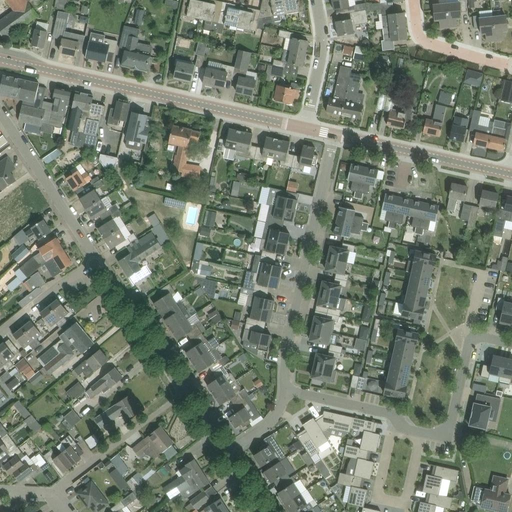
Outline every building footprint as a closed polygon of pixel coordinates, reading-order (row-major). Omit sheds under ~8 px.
[(4,0),(13,11),(24,26),(39,16),(35,10),(45,2),(43,0),(4,0)] [(56,0),(55,8),(67,11),(69,1),(72,2),(72,0),(56,0)] [(183,0),(180,15),(199,19),(203,1),(197,0),(183,0)] [(210,0),(210,3),(203,1),(199,19),(206,21),(204,30),(216,33),(223,2),(214,0),(210,0)] [(261,10),(257,29),(264,29),(264,24),(281,21),(280,15),(286,14),(284,0),(262,0),(261,10)] [(284,0),(286,14),(299,12),(306,11),(304,0),(284,0)] [(332,0),(334,9),(349,7),(347,0),(332,0)] [(449,28),(447,4),(446,0),(438,0),(439,5),(433,5),(435,20),(440,20),(441,28),(449,28)] [(459,0),(460,3),(447,4),(449,28),(457,27),(457,18),(461,18),(461,12),(467,12),(465,0),(459,0)] [(224,25),(238,28),(241,10),(235,9),(236,5),(223,2),(216,33),(222,34),(224,25)] [(354,5),(355,12),(366,10),(367,10),(366,3),(354,5)] [(367,10),(366,10),(367,11),(377,10),(383,9),(382,3),(370,4),(370,3),(366,3),(367,10)] [(257,32),(257,29),(261,10),(248,8),(247,11),(241,10),(238,28),(257,32)] [(138,9),(135,23),(142,25),(145,11),(138,9)] [(366,10),(355,12),(350,13),(351,20),(336,22),(338,36),(354,33),(353,26),(368,23),(366,10)] [(0,32),(5,40),(24,26),(13,11),(0,20),(0,32)] [(59,11),(53,38),(63,40),(63,38),(65,31),(69,13),(59,11)] [(381,16),(383,27),(406,24),(405,13),(389,15),(381,16)] [(480,19),(480,16),(473,16),(474,29),(480,28),(481,34),(486,33),(487,42),(495,41),(493,17),(480,19)] [(501,16),(493,17),(495,41),(504,40),(503,31),(508,31),(506,16),(501,16)] [(407,39),(406,24),(383,27),(384,41),(381,41),(383,51),(395,50),(393,40),(407,39)] [(34,36),(32,46),(44,48),(46,38),(48,32),(36,29),(34,36)] [(292,51),(292,50),(306,53),(309,42),(291,38),(293,32),(280,29),(278,35),(287,37),(284,49),(292,51)] [(62,42),(60,52),(77,56),(78,49),(82,50),(85,36),(65,31),(63,38),(63,40),(62,42)] [(148,72),(150,62),(151,56),(136,52),(139,38),(122,34),(119,49),(125,50),(122,66),(148,72)] [(89,41),(86,58),(107,63),(109,53),(115,54),(118,41),(105,39),(104,44),(89,41)] [(197,53),(204,55),(207,44),(199,42),(197,53)] [(353,48),(345,46),(344,53),(352,54),(353,48)] [(363,62),(366,48),(356,46),(353,59),(363,62)] [(235,66),(232,79),(239,81),(237,92),(253,96),(256,81),(245,78),(247,69),(248,69),(252,53),(239,50),(235,66)] [(306,53),(292,50),(292,51),(289,64),(303,67),(306,53)] [(205,56),(198,55),(196,67),(202,68),(205,56)] [(194,65),(179,62),(175,78),(190,82),(194,65)] [(226,78),(232,79),(235,66),(221,63),(220,71),(207,68),(203,84),(204,85),(204,84),(223,89),(224,89),(226,78)] [(285,67),(273,64),(273,66),(268,65),(265,80),(272,81),(273,75),(283,77),(285,67)] [(333,99),(329,98),(326,111),(340,114),(351,68),(341,66),(333,99)] [(351,68),(340,114),(361,119),(364,105),(356,103),(361,83),(349,80),(352,68),(351,68)] [(477,72),(468,70),(465,82),(473,84),(477,72)] [(392,74),(386,97),(395,99),(401,76),(392,74)] [(4,75),(0,90),(0,93),(1,93),(0,95),(24,100),(19,121),(26,123),(27,123),(34,125),(35,125),(42,126),(43,123),(46,108),(42,107),(44,101),(47,88),(39,86),(40,83),(4,75)] [(501,101),(511,102),(511,81),(506,80),(501,101)] [(300,90),(278,85),(274,100),(293,104),(294,98),(298,99),(300,90)] [(44,101),(42,107),(46,108),(43,123),(61,127),(63,117),(64,113),(66,105),(69,105),(72,91),(56,87),(56,90),(54,98),(55,98),(54,104),(44,101)] [(441,91),(438,104),(449,106),(453,94),(441,91)] [(76,92),(68,129),(73,130),(74,131),(71,144),(81,146),(96,149),(99,136),(97,135),(101,115),(103,115),(105,106),(92,103),(94,96),(76,92)] [(120,119),(127,121),(130,104),(118,101),(115,118),(109,117),(108,123),(119,125),(120,119)] [(433,119),(427,118),(423,133),(440,137),(443,122),(446,107),(436,105),(433,119)] [(411,122),(413,112),(412,111),(412,110),(411,109),(410,108),(409,108),(409,107),(408,107),(407,107),(406,107),(405,107),(404,108),(403,109),(402,110),(401,112),(390,110),(387,125),(404,128),(405,121),(411,122)] [(494,129),(494,128),(494,126),(495,122),(494,122),(493,122),(490,122),(489,127),(478,125),(480,116),(481,111),(474,109),(469,131),(476,133),(473,144),(490,148),(494,129)] [(140,150),(142,149),(144,143),(147,144),(150,128),(144,127),(147,116),(140,114),(141,113),(135,111),(135,113),(133,113),(126,145),(128,148),(140,150)] [(464,142),(467,127),(463,126),(464,120),(463,120),(455,118),(454,125),(453,125),(450,139),(464,142)] [(25,129),(25,130),(33,132),(41,134),(41,131),(42,126),(35,125),(34,125),(27,123),(25,129)] [(186,157),(188,152),(190,141),(198,143),(201,133),(192,131),(192,130),(173,126),(169,143),(180,146),(174,171),(183,173),(182,176),(200,179),(202,167),(187,164),(188,157),(186,157)] [(494,126),(494,128),(494,129),(490,148),(504,151),(506,139),(508,140),(510,132),(504,131),(505,128),(494,126)] [(217,150),(217,151),(224,153),(223,156),(235,159),(236,155),(237,149),(242,132),(230,129),(227,140),(220,138),(217,150)] [(237,149),(236,155),(255,159),(258,147),(251,145),(253,134),(242,132),(237,149)] [(258,147),(255,159),(265,162),(273,163),(274,158),(279,140),(267,137),(264,148),(258,147)] [(279,140),(274,158),(281,159),(281,165),(286,166),(292,167),(295,155),(288,154),(290,142),(279,140)] [(295,155),(292,167),(303,170),(305,165),(312,167),(312,164),(316,164),(318,156),(314,155),(316,148),(304,145),(301,157),(295,155)] [(43,159),(47,165),(62,154),(58,149),(43,159)] [(115,173),(118,158),(101,154),(100,160),(107,171),(115,173)] [(0,185),(3,190),(16,181),(9,170),(14,166),(8,157),(0,162),(0,185)] [(351,190),(356,192),(359,192),(365,167),(351,164),(348,180),(353,181),(351,190)] [(365,167),(359,192),(363,193),(368,194),(370,185),(375,186),(379,170),(365,167)] [(81,175),(78,171),(66,179),(75,191),(92,179),(86,172),(81,175)] [(251,175),(244,173),(244,175),(243,181),(249,183),(251,175)] [(94,184),(97,189),(104,185),(100,180),(94,184)] [(234,181),(231,195),(238,197),(241,182),(234,181)] [(457,198),(465,200),(468,187),(453,184),(447,208),(454,210),(457,198)] [(269,194),(267,204),(270,205),(276,207),(296,211),(298,202),(297,202),(297,200),(288,198),(289,192),(277,189),(270,187),(270,188),(269,194)] [(80,199),(86,209),(100,200),(94,190),(80,199)] [(485,212),(494,214),(498,194),(483,191),(480,206),(486,207),(485,212)] [(385,220),(390,221),(394,222),(399,197),(386,194),(382,209),(387,211),(385,220)] [(511,197),(508,196),(505,210),(503,219),(511,221),(511,197)] [(394,222),(398,223),(402,224),(404,214),(409,215),(413,200),(399,197),(394,222)] [(92,220),(107,210),(100,200),(86,209),(92,220)] [(412,226),(416,227),(420,228),(426,203),(413,200),(409,215),(414,216),(412,226)] [(420,228),(424,229),(428,230),(431,220),(436,221),(439,206),(426,203),(420,228)] [(109,208),(112,213),(118,209),(116,204),(109,208)] [(468,221),(471,206),(464,204),(460,219),(468,221)] [(270,205),(266,222),(269,223),(281,225),(283,219),(293,222),(293,220),(294,220),(296,211),(276,207),(270,205)] [(478,208),(471,206),(468,221),(469,221),(467,227),(474,228),(478,208)] [(340,207),(337,220),(362,226),(363,222),(364,218),(354,215),(355,210),(340,207)] [(112,213),(116,219),(122,215),(118,209),(112,213)] [(155,213),(148,218),(154,227),(161,223),(155,213)] [(141,217),(136,220),(139,226),(145,223),(141,217)] [(37,234),(40,240),(52,232),(44,220),(32,227),(34,229),(26,234),(29,238),(37,234)] [(98,229),(105,239),(119,230),(113,220),(98,229)] [(361,230),(362,226),(337,220),(334,234),(349,237),(351,232),(360,234),(361,230)] [(502,237),(505,223),(502,222),(496,221),(493,235),(492,242),(500,243),(502,237)] [(265,227),(262,239),(288,244),(290,236),(289,235),(290,233),(280,231),(281,225),(269,223),(266,222),(265,227)] [(171,241),(160,223),(154,227),(165,245),(171,241)] [(212,229),(202,227),(200,235),(210,237),(212,229)] [(105,239),(111,249),(125,240),(119,230),(105,239)] [(138,262),(159,248),(162,247),(152,232),(133,244),(137,250),(119,262),(129,277),(134,284),(151,273),(147,266),(142,268),(138,262)] [(137,238),(134,233),(127,237),(131,243),(137,238)] [(40,266),(45,263),(54,258),(54,256),(64,251),(64,250),(56,238),(39,249),(46,258),(40,262),(35,256),(20,268),(28,277),(40,266)] [(262,239),(260,250),(263,250),(262,256),(274,259),(275,253),(285,255),(285,253),(286,253),(288,244),(262,239)] [(200,260),(204,243),(198,242),(194,258),(200,260)] [(355,246),(352,245),(343,243),(344,243),(343,242),(342,249),(331,247),(329,258),(348,262),(350,251),(354,252),(355,246)] [(12,256),(18,262),(29,252),(23,245),(12,256)] [(54,258),(45,263),(54,277),(63,271),(62,270),(72,263),(64,250),(64,251),(54,256),(54,258)] [(415,263),(433,267),(434,267),(436,255),(416,251),(414,261),(414,262),(415,263)] [(256,254),(252,272),(255,272),(280,278),(282,269),(282,267),(272,265),(274,259),(262,256),(256,254)] [(345,275),(348,262),(329,258),(326,270),(337,272),(335,278),(336,278),(347,281),(349,276),(345,275)] [(413,273),(430,277),(433,267),(415,263),(414,262),(414,261),(409,260),(407,271),(413,272),(413,273)] [(506,264),(499,262),(498,269),(505,271),(506,264)] [(410,283),(428,287),(430,277),(413,273),(413,272),(407,271),(406,276),(412,277),(410,283)] [(23,308),(32,301),(43,292),(41,288),(47,283),(45,281),(39,272),(31,277),(31,278),(26,283),(33,292),(18,303),(23,308)] [(246,282),(245,288),(254,290),(266,292),(267,287),(277,289),(278,287),(280,278),(255,272),(252,283),(246,282)] [(321,293),(338,297),(341,286),(346,287),(347,281),(336,278),(335,278),(334,284),(323,282),(321,293)] [(374,279),(372,286),(379,287),(380,280),(374,279)] [(223,284),(211,281),(206,280),(204,285),(210,286),(208,292),(220,295),(223,284)] [(428,287),(410,283),(408,293),(426,297),(428,287)] [(163,297),(154,303),(161,314),(171,307),(176,303),(173,297),(176,293),(170,284),(159,291),(163,297)] [(241,292),(238,304),(246,306),(254,307),(273,312),(275,303),(274,303),(275,300),(267,299),(265,298),(266,292),(254,290),(253,295),(249,294),(241,292)] [(329,307),(327,313),(340,316),(341,310),(344,310),(346,299),(338,297),(321,293),(318,305),(329,307)] [(408,293),(406,304),(423,308),(426,297),(408,293)] [(511,325),(511,300),(499,297),(496,310),(503,311),(500,322),(511,325)] [(58,299),(49,306),(64,325),(68,321),(64,316),(69,313),(58,299)] [(174,313),(165,320),(171,329),(187,319),(191,316),(187,310),(183,304),(181,300),(176,303),(171,307),(174,313)] [(425,308),(423,308),(406,304),(404,304),(402,315),(415,318),(421,319),(422,319),(425,308)] [(49,306),(40,313),(52,327),(56,323),(60,328),(64,325),(49,306)] [(248,317),(246,323),(258,326),(260,320),(270,322),(270,320),(271,320),(273,312),(254,307),(251,318),(248,317)] [(208,313),(213,323),(222,319),(217,309),(208,313)] [(236,311),(234,320),(241,321),(243,313),(236,311)] [(315,317),(313,328),(331,332),(331,333),(333,333),(336,322),(338,322),(340,316),(327,313),(326,319),(315,317)] [(369,322),(371,315),(363,314),(362,320),(369,322)] [(187,319),(171,329),(178,340),(188,333),(192,340),(202,332),(196,323),(191,324),(187,319)] [(31,321),(22,328),(37,347),(41,344),(37,338),(42,334),(31,321)] [(233,321),(231,328),(239,330),(240,322),(233,321)] [(55,345),(38,359),(40,361),(44,367),(86,333),(77,322),(64,332),(60,336),(62,339),(65,343),(58,349),(55,345)] [(243,339),(243,340),(244,341),(250,342),(259,344),(258,350),(259,350),(268,352),(272,337),(271,337),(271,335),(264,333),(257,332),(258,326),(246,323),(244,334),(243,339)] [(360,337),(368,337),(369,327),(361,326),(360,337)] [(22,328),(14,335),(25,348),(29,344),(34,350),(37,347),(22,328)] [(328,344),(331,333),(331,332),(313,328),(310,340),(328,344)] [(396,341),(397,341),(415,345),(416,345),(419,334),(399,329),(396,341)] [(196,346),(186,352),(193,362),(213,349),(207,339),(202,332),(192,340),(196,346)] [(86,333),(44,367),(45,367),(49,372),(51,375),(73,356),(75,354),(73,351),(75,349),(75,348),(77,347),(82,353),(95,344),(86,333)] [(364,350),(367,340),(357,337),(354,347),(364,350)] [(397,341),(395,351),(413,355),(415,345),(397,341)] [(4,342),(0,345),(0,354),(11,368),(15,365),(14,364),(10,360),(15,356),(12,352),(5,343),(4,342)] [(343,347),(331,344),(329,351),(330,350),(341,353),(342,353),(343,347)] [(213,349),(193,362),(199,373),(209,366),(213,372),(224,365),(220,359),(222,358),(222,357),(216,348),(213,350),(213,349)] [(86,360),(74,370),(79,375),(83,372),(87,377),(109,360),(100,350),(87,361),(86,360)] [(317,354),(315,366),(332,369),(332,370),(335,370),(337,359),(339,359),(341,353),(330,350),(329,351),(328,356),(317,354)] [(395,351),(393,362),(410,366),(413,355),(395,351)] [(243,362),(248,359),(244,353),(239,356),(243,362)] [(0,354),(0,367),(3,366),(7,371),(11,368),(0,354)] [(484,365),(481,376),(489,378),(490,374),(500,376),(501,376),(505,358),(493,355),(491,366),(484,365)] [(500,376),(499,380),(511,383),(511,377),(511,359),(505,358),(501,376),(500,376)] [(21,361),(16,365),(22,372),(23,372),(27,368),(21,361)] [(393,362),(390,372),(408,376),(410,366),(393,362)] [(217,379),(207,385),(214,395),(230,385),(227,380),(230,375),(229,373),(224,365),(213,372),(217,379)] [(330,381),(332,370),(332,369),(315,366),(312,377),(330,381)] [(90,388),(85,392),(91,400),(96,396),(102,390),(104,393),(110,389),(123,378),(115,368),(90,388)] [(40,371),(36,374),(41,380),(44,377),(40,371)] [(390,372),(388,382),(406,386),(408,376),(390,372)] [(350,387),(357,389),(359,376),(353,375),(350,387)] [(359,376),(357,389),(363,390),(366,377),(360,376),(359,376)] [(16,378),(11,382),(15,387),(20,382),(16,378)] [(79,382),(67,392),(73,400),(85,389),(79,382)] [(407,386),(406,386),(388,382),(387,382),(384,393),(388,394),(387,396),(393,397),(393,395),(404,398),(407,386)] [(230,385),(214,395),(221,405),(230,399),(234,405),(245,398),(248,396),(249,395),(245,388),(241,391),(240,390),(239,388),(233,390),(230,385)] [(474,403),(470,425),(486,429),(488,420),(491,408),(499,409),(501,399),(483,395),(481,405),(475,403),(474,403)] [(129,396),(95,418),(101,428),(123,413),(127,420),(139,411),(129,396)] [(238,411),(229,418),(236,428),(241,424),(244,428),(251,423),(251,422),(249,419),(252,417),(248,412),(252,408),(245,398),(234,405),(238,411)] [(20,400),(14,405),(18,410),(24,405),(20,400)] [(73,409),(64,417),(72,427),(82,419),(73,409)] [(325,416),(316,422),(323,431),(329,427),(346,431),(349,432),(350,432),(351,428),(353,417),(349,416),(324,411),(323,414),(325,416)] [(32,414),(25,421),(28,424),(35,418),(32,414)] [(353,417),(351,428),(364,431),(360,448),(369,450),(371,451),(377,452),(381,434),(376,433),(373,432),(375,423),(378,423),(383,424),(353,417)] [(295,430),(294,431),(311,456),(320,450),(319,447),(329,441),(327,438),(323,431),(316,422),(315,420),(314,418),(303,425),(306,429),(307,432),(299,437),(297,435),(295,430)] [(0,440),(1,439),(8,434),(9,433),(0,421),(0,440)] [(48,423),(44,426),(57,440),(60,437),(48,423)] [(161,427),(133,449),(140,457),(145,453),(146,454),(147,455),(154,458),(158,455),(162,452),(172,444),(173,443),(161,427)] [(1,439),(0,440),(0,453),(5,450),(9,454),(18,447),(11,438),(8,434),(1,439)] [(62,443),(57,447),(62,452),(73,466),(81,459),(80,457),(73,448),(77,444),(70,435),(61,442),(62,443)] [(92,436),(86,440),(91,449),(100,443),(94,435),(92,436)] [(261,451),(254,456),(261,467),(263,465),(267,463),(270,468),(280,462),(286,458),(287,457),(280,447),(273,451),(267,442),(266,443),(259,447),(261,451)] [(304,446),(301,442),(294,445),(298,450),(304,446)] [(346,444),(344,456),(351,457),(358,459),(354,475),(370,479),(374,462),(369,461),(367,460),(369,450),(360,448),(346,444)] [(171,456),(177,451),(173,445),(166,450),(171,456)] [(12,459),(4,466),(11,475),(11,474),(14,473),(26,463),(22,459),(25,456),(18,447),(9,454),(12,459)] [(52,449),(44,456),(51,465),(55,461),(56,463),(64,473),(73,466),(62,452),(57,456),(52,449)] [(117,468),(124,463),(118,454),(110,460),(114,464),(117,468)] [(265,473),(264,474),(267,480),(269,479),(272,483),(274,481),(277,479),(281,484),(290,478),(289,475),(295,471),(287,457),(286,458),(280,462),(270,468),(267,470),(264,472),(265,473)] [(182,475),(164,488),(171,498),(174,496),(180,492),(176,487),(201,469),(195,459),(178,469),(182,474),(182,475)] [(319,469),(325,465),(321,459),(315,463),(319,469)] [(110,460),(105,465),(108,469),(114,464),(110,460)] [(26,463),(14,473),(20,482),(38,468),(36,465),(35,463),(31,466),(28,461),(26,463)] [(47,462),(40,467),(44,472),(50,467),(47,462)] [(439,495),(443,478),(448,480),(449,480),(457,482),(459,470),(429,464),(437,466),(435,476),(427,474),(423,492),(431,493),(439,495)] [(130,480),(127,482),(129,484),(133,491),(140,485),(156,472),(150,465),(140,473),(139,472),(133,477),(130,480)] [(201,469),(176,487),(180,492),(187,487),(191,494),(210,482),(201,469)] [(348,504),(363,507),(364,507),(368,490),(360,488),(362,478),(370,480),(370,479),(352,475),(340,472),(338,484),(346,485),(346,486),(346,485),(352,487),(348,504)] [(284,489),(278,493),(280,496),(279,497),(284,505),(301,494),(294,484),(297,482),(293,476),(290,478),(281,484),(284,489)] [(508,479),(495,476),(491,490),(485,489),(481,505),(507,511),(511,495),(505,493),(508,479)] [(84,481),(87,485),(92,482),(88,477),(84,481)] [(122,477),(116,481),(122,489),(128,484),(122,477)] [(92,482),(77,493),(85,504),(88,502),(94,511),(97,511),(109,504),(92,482)] [(196,497),(190,502),(196,510),(196,509),(202,505),(210,499),(204,491),(196,497)] [(464,499),(462,491),(459,491),(458,494),(457,495),(454,495),(454,497),(464,499)] [(134,492),(122,501),(126,506),(138,497),(134,492)] [(439,495),(431,493),(428,503),(421,501),(418,511),(435,511),(437,506),(442,507),(442,508),(443,507),(451,509),(453,498),(439,495)] [(301,494),(284,505),(288,511),(289,511),(290,511),(296,511),(298,511),(307,511),(314,508),(310,502),(307,504),(301,494)] [(205,509),(204,509),(204,510),(205,511),(224,511),(228,510),(220,498),(205,509)]
